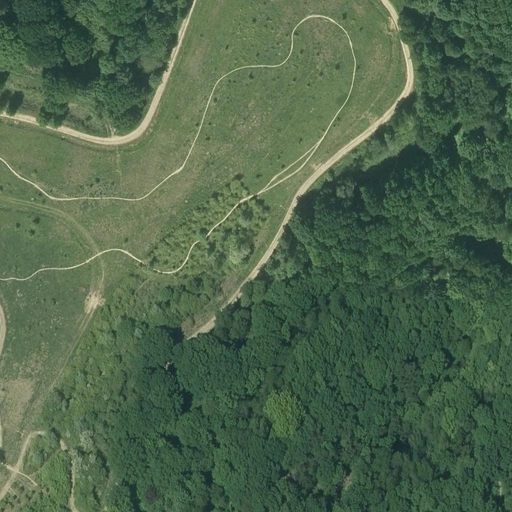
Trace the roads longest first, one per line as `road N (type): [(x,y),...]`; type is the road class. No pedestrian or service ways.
road 1 (track): [(108,511),(167,362),(233,305),(306,185),(408,87),(410,61),(384,0)]
road 2 (track): [(287,0),(310,49),(291,88),(187,188),(98,297)]
road 3 (track): [(0,199),(69,221),(100,272),(98,297),(40,399),(0,493)]
road 4 (track): [(194,0),(147,117),(133,133),(100,138),(0,111)]
road 5 (track): [(511,281),(372,511)]
road 6 (track): [(99,0),(119,81),(114,128),(141,127)]
